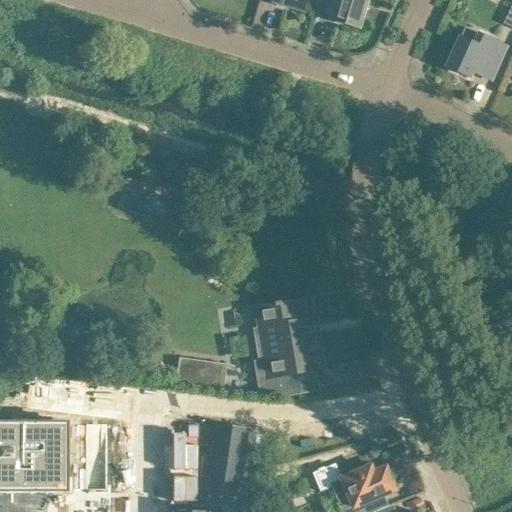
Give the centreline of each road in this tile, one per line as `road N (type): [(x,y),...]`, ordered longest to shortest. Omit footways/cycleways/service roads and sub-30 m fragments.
road 1 (residential): [(411,394),(372,270),(363,206),(368,156),(389,94)]
road 2 (residential): [(144,404),(280,413),(411,394)]
road 3 (unknown): [(149,511),(144,404),(13,415)]
road 4 (residential): [(389,94),(167,30)]
road 5 (residential): [(511,151),(389,94)]
road 6 (residential): [(460,511),(411,394)]
